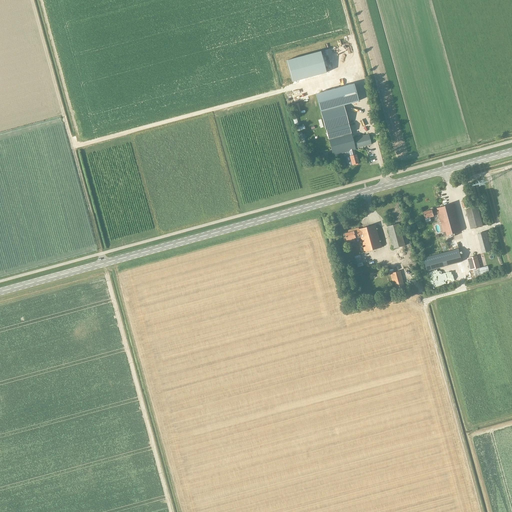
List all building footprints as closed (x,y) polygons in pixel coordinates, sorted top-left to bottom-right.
[(326,73),(320,52),(286,61),(292,82),(326,73)] [(354,84),(316,94),(321,111),(343,105),(358,101),(354,84)] [(354,145),(350,133),(351,133),(343,105),(321,111),(328,139),(333,155),(349,151),(350,156),(349,156),(352,165),(358,163),(356,154),(355,155),(353,150),(355,150),(354,148),(354,145)] [(356,144),(354,145),(354,148),(357,147),(357,148),(371,144),(369,137),(355,141),(356,144)] [(444,236),(461,231),(454,204),(437,209),(437,210),(432,211),(432,210),(423,212),(425,219),(434,216),(434,215),(438,214),(444,236)] [(470,229),(483,226),(477,204),(470,206),(470,209),(465,210),(470,229)] [(393,248),(405,245),(399,224),(387,227),(393,248)] [(346,238),(344,238),(345,244),(355,241),(354,238),(356,238),(356,237),(360,236),(365,252),(381,247),(375,225),(359,230),(358,228),(348,231),(349,233),(345,234),(346,238)] [(482,253),(493,250),(488,231),(477,234),(482,253)] [(462,261),(459,249),(424,258),(427,271),(462,261)] [(477,256),(467,259),(470,270),(473,270),(475,276),(489,272),(487,266),(480,268),(477,256)] [(393,286),(403,283),(400,271),(390,274),(393,286)]
